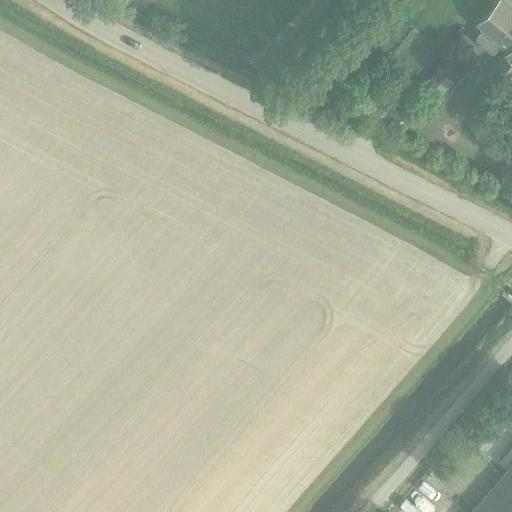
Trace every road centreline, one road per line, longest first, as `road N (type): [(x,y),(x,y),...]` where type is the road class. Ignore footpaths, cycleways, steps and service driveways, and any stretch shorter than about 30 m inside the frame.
road 1 (unclassified): [(511,235),(51,0)]
road 2 (unclassified): [(364,511),(511,345)]
